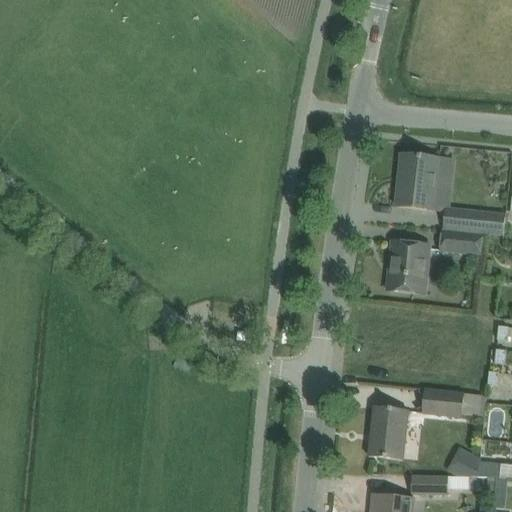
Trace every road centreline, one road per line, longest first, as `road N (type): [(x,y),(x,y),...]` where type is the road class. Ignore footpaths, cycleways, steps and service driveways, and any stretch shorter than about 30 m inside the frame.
road 1 (unclassified): [(322,377),(266,367),(209,340),(0,175)]
road 2 (residential): [(322,377),(358,109)]
road 3 (residential): [(511,127),(358,109)]
road 4 (residential): [(311,511),(322,377)]
